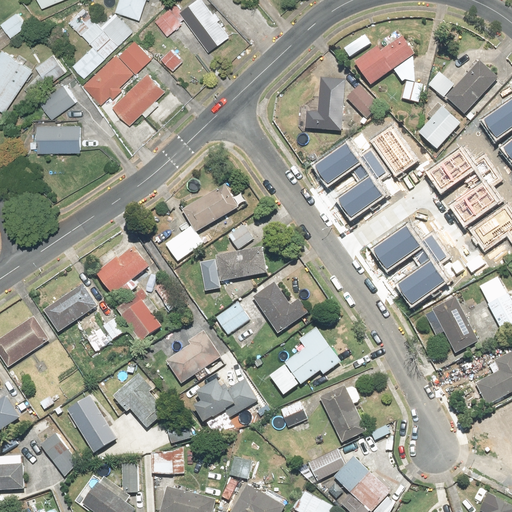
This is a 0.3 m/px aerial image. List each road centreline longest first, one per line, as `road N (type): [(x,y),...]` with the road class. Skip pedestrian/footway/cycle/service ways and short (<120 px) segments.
road 1 (residential): [(229,105),(385,331),(440,445)]
road 2 (residential): [(37,253),(143,182),(229,105)]
road 3 (residential): [(229,105),(317,22),(357,0)]
